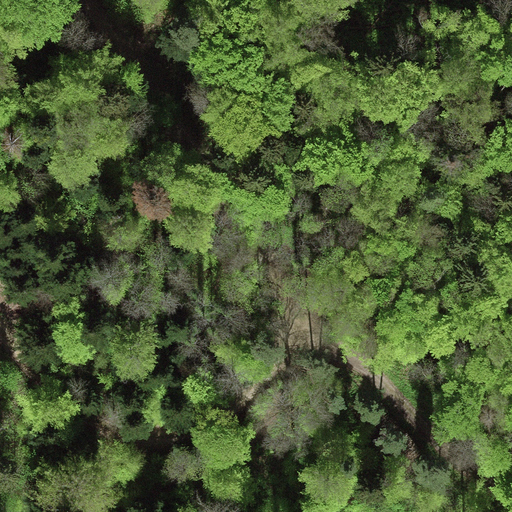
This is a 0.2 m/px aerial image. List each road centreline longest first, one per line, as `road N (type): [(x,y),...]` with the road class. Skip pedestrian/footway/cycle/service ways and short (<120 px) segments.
road 1 (track): [(86,0),(274,270),(290,309),(286,334)]
road 2 (track): [(286,334),(269,365),(220,413),(152,438),(119,432),(63,402),(0,327)]
road 3 (track): [(290,309),(511,500)]
